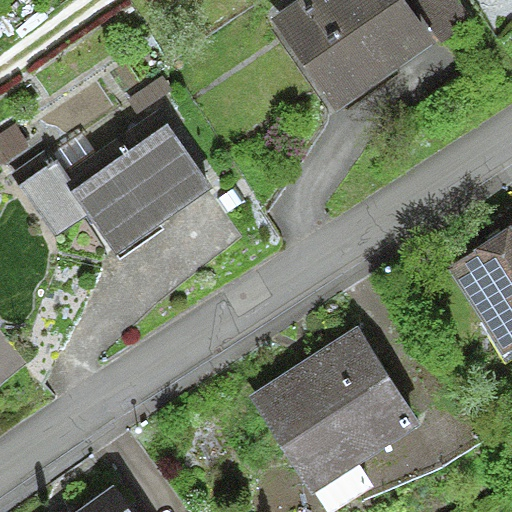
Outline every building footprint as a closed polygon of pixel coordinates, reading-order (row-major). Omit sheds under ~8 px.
[(420,42),(391,0),(311,0),(278,23),(333,102),(420,42)] [(408,0),(436,40),(462,22),(446,0),(408,0)] [(135,112),(163,92),(156,82),(128,102),(135,112)] [(48,156),(12,180),(49,234),(83,210),(108,246),(149,217),(152,221),(203,186),(156,118),(65,181),(48,156)] [(0,159),(20,146),(11,132),(0,139),(0,159)] [(503,345),(511,339),(511,231),(454,269),(503,345)] [(362,489),(364,482),(351,461),(409,424),(352,335),(252,400),(322,508),(330,510),(362,489)] [(82,511),(121,511),(108,493),(82,511)]
